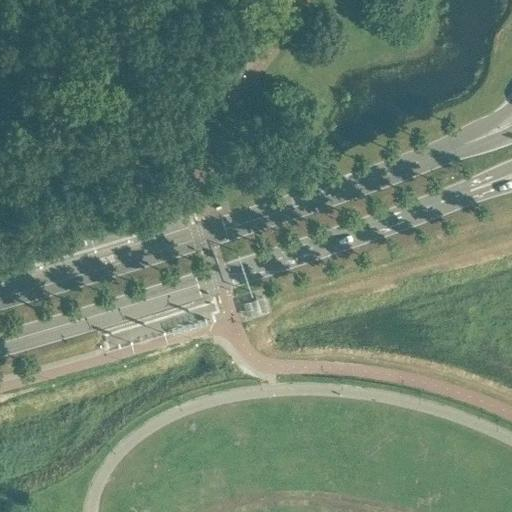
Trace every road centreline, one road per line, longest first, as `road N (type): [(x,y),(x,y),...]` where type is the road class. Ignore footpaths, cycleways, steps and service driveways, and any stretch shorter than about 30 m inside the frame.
road 1 (tertiary): [(0,344),(208,284),(453,197)]
road 2 (tertiary): [(441,154),(352,192),(0,298)]
